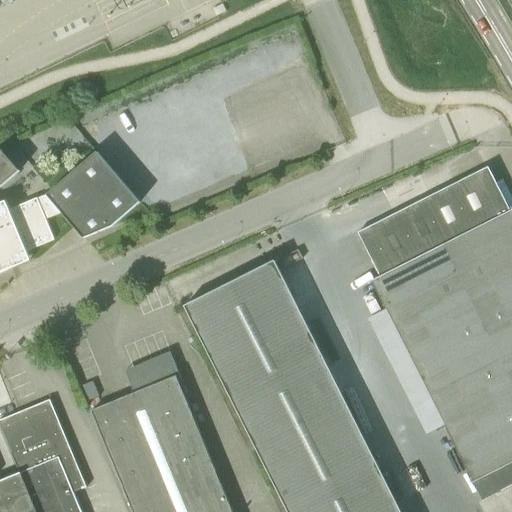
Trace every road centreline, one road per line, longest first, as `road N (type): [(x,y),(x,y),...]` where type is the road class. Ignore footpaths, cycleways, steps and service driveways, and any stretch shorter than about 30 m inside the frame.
road 1 (unclassified): [(0,324),(470,117)]
road 2 (unknown): [(12,318),(67,381),(119,511)]
